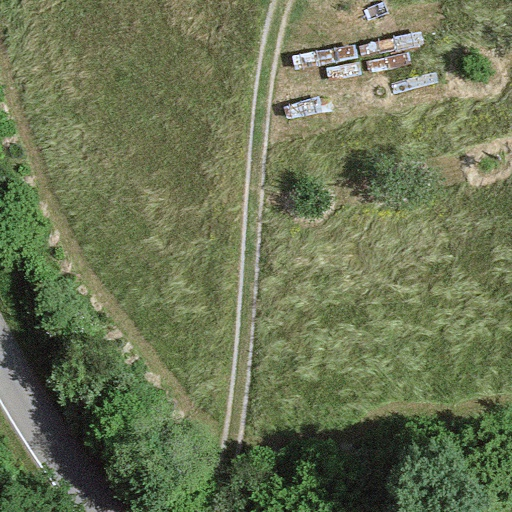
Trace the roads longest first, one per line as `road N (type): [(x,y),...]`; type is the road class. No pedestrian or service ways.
road 1 (unknown): [(213,511),(272,31),(286,0)]
road 2 (unclassified): [(0,363),(103,511)]
